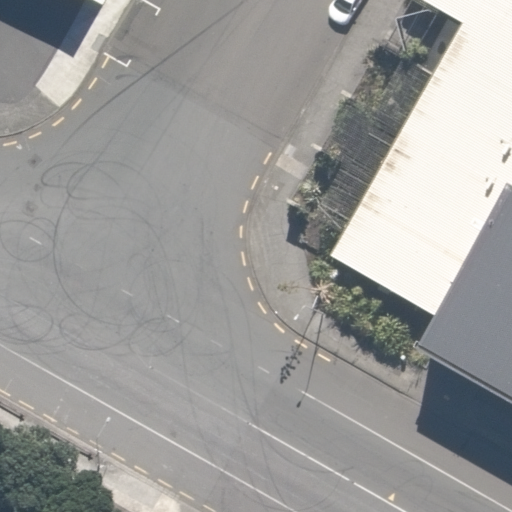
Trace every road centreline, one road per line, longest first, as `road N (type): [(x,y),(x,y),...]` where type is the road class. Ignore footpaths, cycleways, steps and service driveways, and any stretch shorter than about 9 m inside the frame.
road 1 (unclassified): [(56,319),(397,511)]
road 2 (unclassified): [(56,319),(241,0)]
